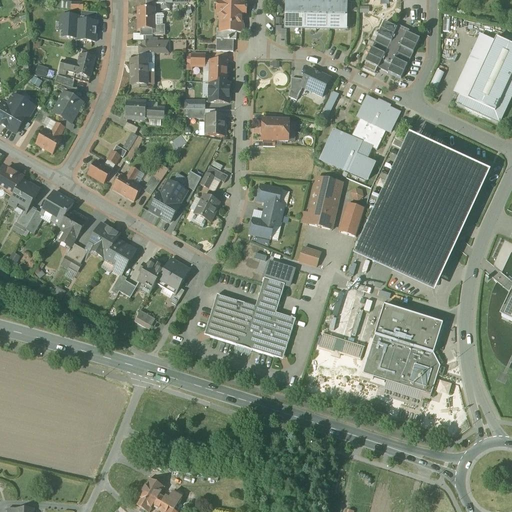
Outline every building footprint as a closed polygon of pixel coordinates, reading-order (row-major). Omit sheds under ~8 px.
[(166,4),(165,0),(146,0),(147,10),(155,10),(155,11),(156,11),(155,4),(166,4)] [(242,0),(222,0),(222,4),(217,3),(217,13),(222,13),(221,32),(224,32),(224,39),(224,41),(234,41),(237,41),(237,34),(241,34),(241,33),(243,32),(243,27),(241,25),(242,14),(247,14),(247,6),(242,6),(242,0)] [(72,4),(55,1),(54,8),(66,11),(71,11),(72,4)] [(317,4),(288,4),(287,27),(317,28),(317,4)] [(346,5),(317,4),(317,28),(346,28),(346,17),(348,17),(348,13),(346,13),(346,5)] [(66,11),(54,8),(53,20),(56,20),(56,21),(66,22),(66,11)] [(147,10),(139,10),(139,30),(141,30),(141,37),(152,37),(152,36),(165,36),(165,26),(155,26),(155,11),(155,10),(147,10)] [(74,12),(66,11),(66,22),(65,26),(73,27),(74,20),(74,12)] [(98,21),(80,20),(78,43),(87,43),(87,46),(93,47),(93,44),(96,44),(98,21)] [(397,29),(385,23),(366,63),(401,80),(420,40),(404,33),(405,30),(398,27),(397,29)] [(287,31),(282,31),(282,28),(276,27),(276,37),(281,38),(281,41),(286,41),(287,31)] [(234,41),(224,41),(224,39),(217,39),(216,52),(234,53),(234,41)] [(511,45),(497,39),(468,100),(460,96),(456,105),(500,125),(511,99),(511,45)] [(149,42),(143,42),(143,47),(139,47),(139,55),(158,54),(158,47),(149,47),(149,42)] [(170,42),(149,42),(149,47),(158,47),(158,54),(170,54),(170,42)] [(205,56),(192,56),(192,68),(205,68),(205,56)] [(95,60),(81,57),(78,66),(76,74),(74,81),(89,84),(95,60)] [(148,61),(131,61),(131,86),(148,86),(148,75),(148,61)] [(78,66),(63,62),(59,75),(65,76),(67,72),(76,74),(78,66)] [(227,62),(211,62),(211,84),(226,84),(227,62)] [(47,79),(50,69),(39,66),(36,75),(47,79)] [(438,93),(446,72),(438,69),(430,90),(438,93)] [(329,80),(310,71),(305,82),(303,87),(316,94),(316,95),(323,98),(327,89),(326,88),(329,80)] [(74,82),(57,76),(55,84),(62,86),(73,89),(74,82)] [(305,82),(302,81),(292,79),(291,90),(289,98),(297,102),(303,87),(305,82)] [(211,84),(210,84),(209,104),(229,104),(229,84),(226,84),(211,84)] [(73,89),(62,86),(58,91),(64,95),(65,94),(73,98),(77,90),(73,89)] [(333,92),(324,116),(330,119),(339,94),(333,92)] [(73,98),(65,94),(64,95),(53,114),(71,125),(83,104),(73,98)] [(34,108),(14,96),(13,99),(11,98),(8,104),(9,105),(8,107),(3,104),(0,108),(0,124),(16,134),(26,118),(28,119),(34,108)] [(401,114),(367,98),(358,117),(361,119),(352,139),(362,144),(377,151),(387,131),(392,133),(401,114)] [(146,103),(127,102),(126,120),(145,121),(146,119),(146,108),(146,103)] [(165,109),(146,108),(146,119),(164,120),(165,109)] [(50,116),(41,111),(36,121),(44,126),(50,116)] [(225,117),(207,117),(207,137),(215,137),(215,138),(225,138),(225,117)] [(264,122),(263,122),(263,132),(289,132),(289,123),(284,122),(276,122),(264,122)] [(51,135),(44,131),(36,146),(53,156),(62,141),(59,139),(65,129),(57,124),(51,135)] [(138,129),(127,124),(124,130),(135,136),(138,129)] [(289,132),(263,132),(263,142),(264,142),(276,142),(289,142),(289,132)] [(352,139),(334,132),(321,160),(350,172),(349,172),(369,181),(375,167),(356,158),(362,144),(352,139)] [(409,139),(398,134),(392,147),(402,153),(409,139)] [(127,153),(117,147),(113,153),(121,157),(121,158),(123,159),(127,153)] [(121,157),(113,153),(108,162),(116,166),(121,158),(121,157)] [(126,162),(132,164),(135,155),(130,153),(126,162)] [(444,162),(431,156),(400,223),(413,229),(395,268),(432,285),(482,176),(445,159),(444,162)] [(112,172),(96,163),(88,176),(104,185),(112,172)] [(132,168),(126,179),(121,176),(113,191),(134,203),(142,189),(134,183),(139,172),(132,168)] [(210,168),(201,186),(208,190),(215,178),(225,184),(228,177),(210,168)] [(24,179),(7,169),(1,179),(0,180),(0,188),(5,191),(6,194),(13,198),(22,182),(24,179)] [(154,178),(145,192),(152,196),(161,183),(159,182),(156,180),(154,178)] [(343,184),(318,179),(307,226),(332,232),(343,184)] [(40,192),(22,182),(13,198),(9,205),(10,205),(10,204),(17,208),(19,206),(26,209),(23,213),(26,215),(30,208),(40,192)] [(188,186),(185,192),(181,190),(177,197),(181,199),(181,200),(189,204),(196,190),(188,186)] [(282,192),(261,187),(258,202),(267,204),(264,213),(282,217),(284,208),(284,207),(279,206),(282,192)] [(282,192),(279,206),(284,207),(284,208),(286,208),(289,194),(282,192)] [(55,194),(42,216),(61,227),(70,211),(74,205),(55,194)] [(220,204),(205,196),(194,215),(211,224),(215,216),(214,215),(220,204)] [(169,203),(159,197),(150,212),(168,222),(176,207),(177,204),(170,200),(169,203)] [(365,210),(348,205),(339,233),(356,239),(365,210)] [(26,215),(23,213),(16,225),(26,231),(35,215),(37,212),(30,208),(26,215)] [(87,222),(70,211),(61,227),(59,230),(67,234),(61,243),(72,249),(74,245),(87,222)] [(282,217),(264,213),(262,223),(254,221),(250,236),(271,240),(274,226),(280,227),(282,217)] [(43,220),(35,215),(26,231),(34,236),(43,220)] [(120,236),(101,225),(86,252),(91,244),(100,250),(97,255),(106,260),(117,241),(120,236)] [(136,252),(117,241),(106,260),(116,266),(113,271),(121,276),(122,277),(136,252)] [(72,249),(66,259),(73,263),(81,249),(74,245),(72,249)] [(361,248),(357,246),(351,263),(356,265),(361,248)] [(81,249),(73,263),(80,267),(88,253),(86,252),(81,249)] [(320,255),(304,250),(305,249),(304,249),(299,263),(317,269),(321,254),(320,255)] [(19,266),(22,256),(14,254),(10,263),(19,266)] [(171,261),(165,270),(157,285),(165,290),(167,287),(177,293),(178,293),(179,291),(180,289),(190,272),(183,268),(183,269),(171,262),(171,261)] [(165,270),(152,262),(147,269),(145,267),(140,275),(143,276),(139,283),(153,291),(157,285),(165,270)] [(121,276),(112,293),(118,296),(120,293),(126,282),(120,279),(121,276)] [(265,280),(256,308),(257,308),(244,349),(252,352),(253,351),(284,361),(296,321),(294,320),(276,315),(285,286),(265,280)] [(137,289),(126,282),(120,293),(131,299),(137,289)] [(178,293),(177,293),(171,303),(169,302),(169,303),(176,307),(185,292),(180,289),(179,291),(178,293)] [(339,292),(314,373),(340,381),(366,301),(339,292)] [(256,308),(220,297),(217,296),(205,336),(236,346),(244,349),(257,308),(256,308)] [(443,325),(384,307),(375,337),(376,337),(364,375),(393,384),(391,392),(400,394),(402,387),(422,393),(434,387),(438,373),(440,368),(434,355),(443,325)] [(156,320),(141,312),(137,319),(152,328),(156,320)] [(200,447),(170,444),(167,461),(179,463),(197,466),(198,458),(200,447)] [(209,460),(198,458),(197,466),(208,467),(209,460)] [(164,489),(151,480),(143,493),(162,505),(165,500),(160,496),(162,492),(164,489)] [(171,497),(162,492),(160,496),(165,500),(166,498),(169,500),(171,497)] [(162,505),(143,493),(135,506),(141,510),(139,511),(150,511),(154,506),(159,510),(159,511),(160,511),(166,511),(169,509),(162,505)] [(171,497),(169,500),(166,498),(165,500),(162,505),(169,509),(174,511),(183,499),(173,493),(171,497)]
